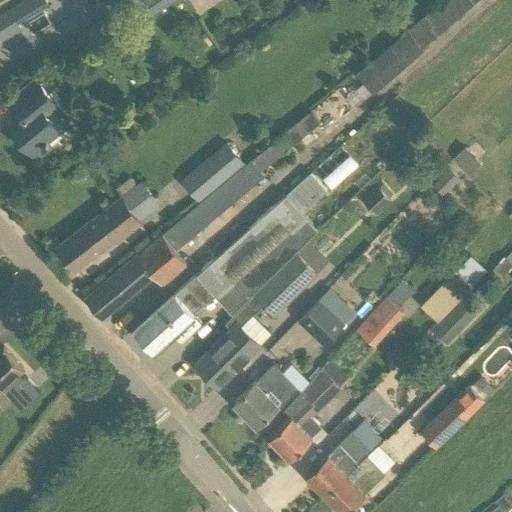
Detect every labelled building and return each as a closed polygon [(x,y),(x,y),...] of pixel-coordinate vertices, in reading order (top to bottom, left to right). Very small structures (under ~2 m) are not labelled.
[(46,0),(26,0),(0,16),(0,36),(50,5),(46,0)] [(174,0),(132,0),(130,2),(142,21),(174,0)] [(468,11),(459,0),(442,0),(408,29),(423,48),(468,11)] [(374,93),(401,70),(383,50),(356,72),(374,93)] [(36,80),(11,100),(22,113),(10,124),(37,158),(51,147),(46,141),(59,130),(47,115),(58,106),(36,80)] [(182,180),(200,201),(247,161),(230,141),(182,180)] [(467,144),(455,156),(471,172),(483,160),(467,144)] [(252,159),(163,234),(177,251),(236,201),(241,208),(251,200),(245,193),(265,175),(252,159)] [(459,177),(450,168),(434,184),(443,194),(459,177)] [(331,194),(312,172),(287,194),(286,192),(196,273),(215,293),(232,312),(298,251),(321,230),(307,215),(331,194)] [(137,184),(131,176),(116,187),(123,195),(137,184)] [(142,181),(123,196),(59,246),(75,268),(140,217),(135,212),(154,197),(142,181)] [(375,183),(362,196),(377,212),(391,199),(375,183)] [(453,224),(438,240),(451,252),(465,235),(453,224)] [(163,234),(162,233),(86,297),(103,317),(154,274),(163,284),(187,263),(177,251),(163,234)] [(219,386),(261,345),(242,326),(264,303),(275,313),(317,271),(298,251),(226,323),(231,328),(196,363),(219,386)] [(496,267),(505,275),(511,267),(511,264),(504,257),(496,267)] [(424,336),(438,322),(474,285),(457,268),(421,306),(422,307),(409,321),(424,336)] [(155,349),(215,293),(196,273),(136,328),(155,349)] [(403,280),(388,297),(399,308),(415,290),(403,280)] [(342,296),(331,286),(299,320),(325,345),(346,323),(330,308),(342,296)] [(478,299),(472,293),(432,333),(439,339),(478,299)] [(405,313),(399,308),(388,297),(387,296),(356,330),(375,347),(405,313)] [(281,358),(299,348),(291,334),(274,344),(281,358)] [(0,389),(0,390),(24,368),(4,347),(0,350),(0,389)] [(302,390),(308,396),(294,410),(279,424),(281,426),(270,437),(290,458),(312,437),(312,436),(321,427),(311,416),(350,378),(333,359),(302,390)] [(298,388),(274,363),(256,381),(235,402),(258,425),(279,404),(282,407),(298,388)] [(482,375),(472,385),(484,398),(494,388),(482,375)] [(423,431),(437,445),(470,412),(456,399),(423,431)] [(325,494),(366,454),(372,449),(353,429),(306,475),(325,494)] [(386,474),(366,454),(325,494),(342,511),(346,511),(366,493),(386,474)] [(494,508),(496,511),(511,511),(511,509),(504,500),(494,508)]
